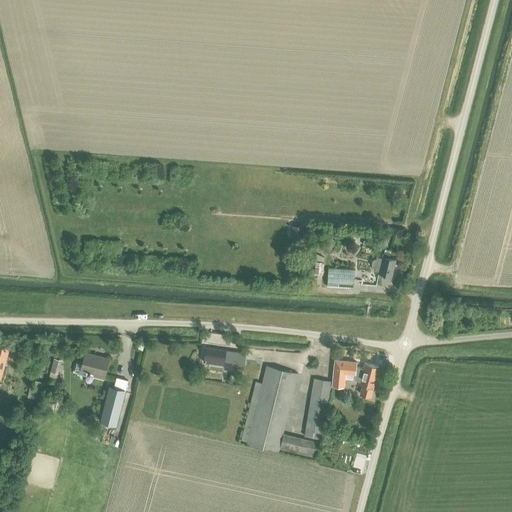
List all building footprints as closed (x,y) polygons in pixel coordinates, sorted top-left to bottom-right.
[(292,226),(292,236),(303,237),(304,227),(292,226)] [(323,274),(324,257),(316,253),(314,273),(323,274)] [(379,271),(378,273),(392,276),(396,260),(383,256),(382,258),(376,256),(376,258),(374,259),(372,260),(371,264),(372,266),(374,268),(373,270),(379,271)] [(327,286),(353,288),(354,270),(328,268),(327,286)] [(0,378),(1,379),(9,349),(0,346),(0,378)] [(46,346),(45,354),(53,356),(54,348),(46,346)] [(245,353),(206,347),(205,357),(204,357),(204,362),(223,365),(224,361),(244,364),(245,353)] [(109,358),(86,352),(83,363),(77,362),(75,371),(76,372),(86,375),(87,371),(94,373),(94,376),(103,378),(109,358)] [(362,384),(360,393),(371,396),(379,366),(364,362),(362,368),(356,366),(357,362),(335,360),(332,386),(343,387),(345,373),(356,374),(354,379),(359,381),(358,383),(362,384)] [(247,443),(278,451),(279,448),(315,457),(320,442),(283,433),(298,373),(266,365),(247,443)] [(56,380),(58,373),(57,373),(58,369),(52,367),(51,371),(49,380),(49,383),(50,384),(52,385),(54,385),(55,384),(56,382),(56,380)] [(315,377),(305,436),(321,439),(331,380),(315,377)] [(100,421),(116,425),(125,390),(110,386),(100,421)] [(28,397),(43,400),(45,390),(30,387),(28,397)] [(46,395),(43,407),(55,410),(58,398),(46,395)]
